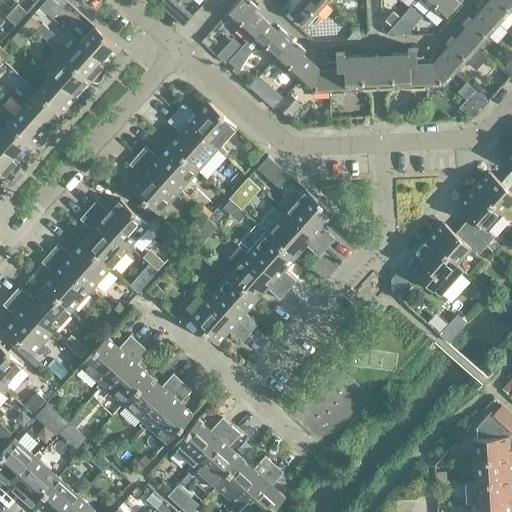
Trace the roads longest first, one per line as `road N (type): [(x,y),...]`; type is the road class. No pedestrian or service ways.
road 1 (residential): [(239,389),(386,229),(380,144)]
road 2 (residential): [(17,231),(184,46)]
road 3 (residential): [(380,144),(302,148),(184,46)]
road 4 (residential): [(511,102),(479,138),(380,144)]
